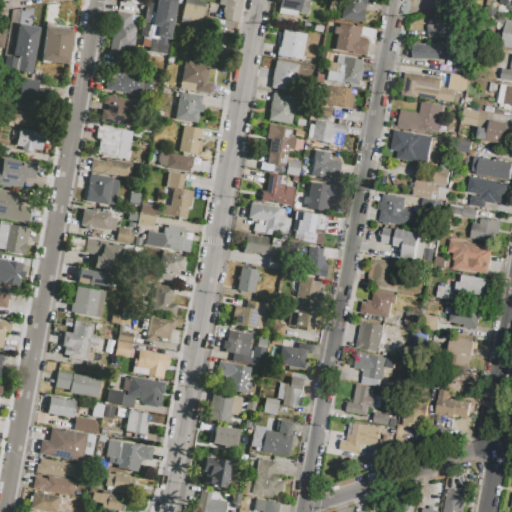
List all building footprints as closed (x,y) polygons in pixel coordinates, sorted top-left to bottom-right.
[(175,0),(167,54),(147,51),(150,38),(140,36),(146,1),(155,2),(155,0),(175,0)] [(183,0),(199,0),(204,1),(200,22),(180,19),(183,0)] [(241,0),(238,22),(221,19),(222,13),(217,12),(218,0),(241,0)] [(277,14),(279,0),(308,0),(306,15),(299,14),(299,17),(277,14)] [(364,0),(361,22),(339,18),(342,0),(364,0)] [(209,1),(215,3),(213,16),(206,15),(209,1)] [(116,12),(130,14),(129,22),(136,24),(132,50),(125,49),(124,54),(109,52),(116,12)] [(428,26),(429,26),(428,19),(432,19),(432,18),(443,17),(444,24),(454,23),(455,36),(429,38),(428,26)] [(506,19),(511,20),(511,49),(502,48),(506,19)] [(39,62),(44,21),(54,23),(54,25),(71,27),(67,64),(48,62),(48,63),(39,62)] [(357,40),(368,42),(366,55),(351,53),(351,52),(334,49),(336,34),(333,34),(334,26),(337,27),(338,23),(359,27),(357,40)] [(12,55),(17,24),(39,27),(31,73),(16,70),(18,56),(12,55)] [(312,31),(313,24),(323,25),(321,32),(312,31)] [(275,55),(278,40),(280,41),(281,30),(305,34),(301,59),(275,55)] [(412,59),(413,44),(446,45),(445,49),(450,50),(450,56),(445,56),(445,60),(412,59)] [(511,81),(501,80),(503,69),(495,68),(498,52),(511,54),(511,81)] [(325,80),(328,61),(335,63),(337,56),(361,59),(360,66),(362,67),(359,85),(341,82),(341,83),(325,80)] [(179,87),(184,59),(208,64),(205,82),(211,83),(210,93),(179,87)] [(270,87),(274,60),(297,64),(294,85),(286,83),(285,90),(270,87)] [(454,71),(456,60),(471,62),(469,73),(454,71)] [(105,90),(108,70),(113,71),(114,67),(154,74),(149,98),(105,90)] [(404,73),(442,79),(440,87),(449,89),(451,75),(468,78),(466,91),(456,89),(454,103),(418,97),(417,98),(401,95),(404,73)] [(11,86),(13,76),(38,80),(37,87),(53,90),(49,111),(16,105),(19,88),(11,86)] [(324,84),(354,89),(351,109),(321,104),(324,84)] [(511,105),(496,103),(499,84),(511,85),(511,105)] [(161,86),(173,88),(172,95),(160,92),(161,86)] [(174,119),(176,106),(172,105),(175,91),(200,95),(199,104),(202,104),(200,113),(197,113),(195,123),(174,119)] [(267,120),(269,111),(268,111),(269,101),(270,101),(272,92),(294,96),(291,112),(292,112),(290,124),(267,120)] [(99,122),(102,109),(105,110),(106,103),(103,103),(104,94),(134,100),(129,127),(99,122)] [(398,128),(401,110),(419,113),(420,103),(443,107),(438,134),(398,128)] [(315,105),(330,108),(329,117),(314,114),(315,105)] [(10,109),(39,114),(37,128),(7,123),(10,109)] [(478,139),(480,128),(461,125),(464,109),(489,113),(488,121),(511,124),(511,129),(509,144),(478,139)] [(142,114),(152,116),(149,131),(139,129),(142,114)] [(295,125),(296,118),(304,119),(303,126),(295,125)] [(314,120),(345,125),(344,134),(333,132),(331,143),(305,139),(308,124),(313,124),(314,120)] [(453,123),(460,124),(458,134),(452,133),(453,123)] [(265,164),(269,139),(265,138),(267,124),(290,128),(289,136),(291,136),(289,149),(287,149),(284,167),(265,164)] [(97,155),(100,139),(95,138),(97,125),(121,130),(118,145),(127,147),(125,160),(97,155)] [(178,151),(183,125),(201,129),(196,155),(178,151)] [(18,128),(44,133),(41,150),(32,148),(31,151),(20,149),(20,146),(15,145),(18,128)] [(395,130),(432,136),(428,164),(397,159),(398,152),(392,151),(395,130)] [(471,154),(456,152),(458,140),(473,143),(471,154)] [(310,175),(314,149),(334,152),(330,179),(310,175)] [(165,168),(168,153),(192,157),(189,172),(165,168)] [(442,155),(454,157),(451,171),(440,169),(442,155)] [(0,156),(36,163),(33,179),(24,178),(22,189),(0,185),(0,156)] [(477,175),(477,173),(472,172),(475,156),(511,162),(511,168),(510,180),(477,175)] [(89,170),(91,158),(104,161),(104,159),(132,164),(130,177),(89,170)] [(297,176),(284,174),(286,159),(299,161),(297,176)] [(413,197),(416,178),(433,181),(435,170),(451,173),(446,202),(413,197)] [(167,171),(184,174),(181,188),(192,190),(189,207),(186,206),(184,218),(159,214),(161,203),(168,205),(171,188),(164,187),(167,171)] [(258,201),(260,190),(264,191),(267,173),(280,175),(279,183),(284,184),(283,185),(293,187),(290,206),(258,201)] [(84,202),(90,174),(112,178),(112,179),(118,180),(114,205),(107,204),(107,206),(84,202)] [(475,196),(475,194),(468,192),(470,177),(510,183),(507,204),(497,203),(496,205),(484,203),(483,207),(471,205),(472,195),(475,196)] [(309,181),(340,187),(338,200),(328,199),(326,212),(293,206),(295,193),(307,194),(309,181)] [(155,195),(157,188),(163,189),(161,202),(155,201),(156,196),(155,195)] [(0,218),(0,189),(18,193),(16,205),(29,207),(27,224),(0,218)] [(129,192),(140,194),(138,205),(127,203),(129,192)] [(379,222),(381,211),(377,210),(379,201),(382,202),(384,195),(406,198),(404,209),(419,212),(416,228),(392,224),(391,226),(383,225),(383,222),(379,222)] [(139,212),(140,203),(154,206),(153,214),(139,212)] [(249,203),(283,208),(282,215),(285,216),(285,218),(289,218),(286,235),(269,232),(269,234),(252,232),(253,223),(263,225),(263,221),(255,220),(255,222),(248,221),(248,219),(247,218),(249,203)] [(464,207),(478,210),(477,220),(462,218),(463,216),(450,214),(451,206),(464,208),(464,207)] [(82,208),(90,210),(91,208),(98,209),(97,211),(110,213),(109,216),(116,218),(113,231),(107,229),(107,231),(89,228),(89,231),(82,230),(83,227),(79,226),(82,208)] [(321,244),(290,239),(294,211),(325,216),(321,244)] [(128,212),(136,214),(135,222),(126,220),(128,212)] [(138,213),(154,216),(151,235),(134,232),(138,213)] [(154,223),(155,217),(172,220),(171,225),(165,224),(165,225),(154,223)] [(471,240),(474,223),(480,224),(481,218),(498,221),(494,243),(471,240)] [(0,223),(28,228),(23,255),(0,251),(0,223)] [(159,248),(162,227),(166,228),(166,225),(183,228),(182,232),(185,233),(184,239),(190,240),(187,253),(159,248)] [(118,227),(133,229),(130,244),(115,241),(118,227)] [(403,258),(404,248),(394,247),(394,246),(382,244),(385,227),(421,233),(421,236),(427,237),(423,262),(403,258)] [(242,250),(245,234),(267,237),(266,244),(269,244),(267,254),(242,250)] [(134,237),(141,238),(140,247),(133,245),(134,237)] [(85,238),(99,240),(96,255),(83,252),(85,238)] [(454,269),(456,260),(453,260),(454,254),(449,253),(451,241),(493,248),(489,275),(454,269)] [(92,268),(94,255),(98,256),(98,254),(100,254),(102,245),(109,246),(110,244),(120,246),(116,272),(92,268)] [(123,244),(133,246),(131,254),(122,252),(123,244)] [(308,246),(322,248),(322,247),(335,249),(334,255),(321,253),(321,255),(325,256),(324,265),(326,266),(324,277),(303,274),(308,246)] [(134,247),(142,249),(141,255),(132,254),(134,247)] [(160,252),(184,257),(182,269),(178,269),(177,275),(170,274),(169,277),(167,277),(166,280),(155,278),(160,252)] [(0,254),(16,257),(16,261),(22,263),(20,271),(23,271),(21,279),(19,279),(17,286),(0,283),(3,268),(0,267),(0,254)] [(266,267),(267,258),(281,260),(280,270),(266,267)] [(394,290),(372,286),(374,277),(369,276),(372,259),(399,263),(394,290)] [(240,266),(256,269),(255,276),(259,276),(258,281),(254,281),(252,293),(236,291),(240,266)] [(78,268),(108,274),(106,287),(75,282),(78,268)] [(462,275),(487,279),(484,297),(456,292),(456,290),(454,289),(455,284),(457,284),(458,282),(461,283),(462,275)] [(294,297),(297,278),(318,282),(317,289),(321,290),(319,301),(294,297)] [(152,283),(172,287),(169,302),(176,303),(173,316),(150,311),(154,292),(151,292),(152,283)] [(439,286),(451,288),(449,300),(437,298),(439,286)] [(68,312),(70,303),(72,303),(75,287),(104,292),(99,318),(68,312)] [(389,318),(374,315),(378,292),(397,295),(395,304),(391,304),(389,318)] [(233,304),(245,306),(246,301),(267,304),(263,329),(233,324),(234,316),(231,316),(233,304)] [(453,305),(482,310),(479,331),(464,328),(465,325),(451,322),(453,305)] [(286,328),(289,308),(315,312),(312,332),(286,328)] [(149,314),(174,319),(172,330),(168,329),(165,343),(145,340),(149,314)] [(423,329),(425,315),(439,318),(437,331),(423,329)] [(282,337),(270,335),(272,319),(278,320),(278,323),(284,324),(282,337)] [(0,348),(0,320),(11,322),(9,333),(5,332),(2,349),(0,348)] [(86,360),(66,357),(66,355),(62,354),(63,346),(61,346),(63,331),(70,332),(73,320),(93,324),(91,334),(98,336),(96,346),(89,344),(86,360)] [(357,349),(361,322),(384,326),(380,353),(357,349)] [(116,340),(118,325),(123,326),(122,331),(132,333),(131,342),(116,340)] [(227,330),(250,333),(246,356),(223,352),(227,330)] [(264,348),(255,347),(257,333),(266,335),(264,348)] [(269,345),(270,337),(278,338),(277,346),(269,345)] [(452,337),(476,341),(473,358),(471,358),(469,370),(447,367),(452,337)] [(116,340),(130,343),(128,358),(113,355),(116,340)] [(297,342),(312,344),(310,356),(305,355),(302,369),(276,365),(279,345),(296,348),(297,342)] [(137,351),(168,356),(164,379),(147,376),(148,369),(135,366),(137,351)] [(251,351),(264,353),(261,366),(249,364),(251,351)] [(362,383),(364,371),(355,370),(358,353),(387,358),(382,387),(362,383)] [(218,361),(249,366),(246,383),(249,383),(248,390),(245,390),(245,393),(223,390),(226,376),(215,375),(218,361)] [(56,371),(100,379),(97,398),(67,392),(68,389),(53,386),(56,371)] [(129,376),(164,383),(159,407),(139,404),(140,400),(137,400),(138,397),(126,395),(129,376)] [(288,384),(289,377),(305,379),(301,401),(296,400),(295,408),(280,406),(281,399),(275,398),(277,382),(288,384)] [(349,403),(354,403),(357,385),(372,387),(371,394),(376,395),(374,409),(369,408),(368,417),(347,414),(349,403)] [(107,388),(122,391),(119,405),(104,402),(107,388)] [(440,389),(452,391),(450,400),(472,403),(469,417),(455,415),(454,418),(436,415),(440,389)] [(227,423),(205,420),(208,401),(210,401),(211,392),(240,397),(237,415),(229,414),(227,423)] [(46,413),(49,396),(74,401),(71,417),(46,413)] [(263,397),(276,399),(274,416),(260,413),(263,397)] [(255,401),(253,413),(241,411),(243,399),(255,401)] [(428,405),(425,426),(417,425),(417,428),(404,425),(407,402),(428,405)] [(123,431),(127,410),(146,413),(145,422),(147,423),(145,435),(123,431)] [(373,423),(375,413),(390,415),(388,426),(373,423)] [(95,419),(72,417),(71,430),(94,432),(95,419)] [(242,428),(244,417),(251,418),(250,429),(242,428)] [(252,426),(265,428),(264,430),(276,432),(278,420),(292,422),(290,435),(295,435),(291,457),(253,451),(254,447),(249,446),(252,426)] [(340,452),(342,440),(348,441),(351,423),(380,427),(379,439),(369,437),(368,447),(363,446),(361,455),(340,452)] [(212,424),(238,428),(235,450),(246,452),(244,461),(228,458),(230,449),(221,448),(221,444),(209,442),(212,424)] [(37,454),(40,439),(47,440),(49,428),(86,434),(81,462),(37,454)] [(379,454),(382,436),(391,437),(389,455),(379,454)] [(107,439),(152,447),(149,460),(139,458),(137,472),(115,468),(116,464),(113,464),(114,458),(104,456),(107,439)] [(229,460),(224,488),(205,485),(207,471),(201,470),(204,456),(229,460)] [(34,472),(36,463),(38,464),(39,458),(76,465),(74,478),(63,476),(63,477),(34,472)] [(249,493),(255,458),(274,461),(274,462),(285,464),(284,471),(273,469),(272,474),(279,475),(278,481),(286,482),(283,497),(275,496),(275,497),(249,493)] [(114,472),(134,475),(131,491),(103,486),(106,473),(113,474),(114,472)] [(46,476),(74,481),(71,495),(31,488),(34,477),(46,479),(46,476)] [(246,495),(240,494),(242,480),(248,481),(246,495)] [(101,490),(122,494),(119,510),(100,507),(101,503),(90,501),(91,492),(100,494),(100,493),(101,493),(101,490)] [(443,511),(447,490),(466,493),(463,511),(443,511)] [(199,491),(217,494),(213,511),(195,511),(196,509),(193,508),(194,502),(197,502),(199,491)] [(32,492),(58,496),(55,511),(48,511),(29,509),(32,492)] [(251,511),(253,498),(283,503),(281,511),(251,511)] [(402,511),(404,501),(416,503),(414,511),(402,511)]
